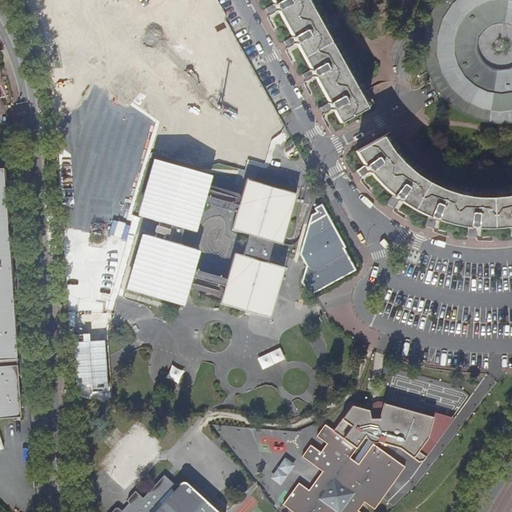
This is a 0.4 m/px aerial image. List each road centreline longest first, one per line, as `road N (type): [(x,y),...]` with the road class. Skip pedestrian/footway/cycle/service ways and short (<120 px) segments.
road 1 (unclassified): [(0,18),(30,104),(62,511)]
road 2 (residential): [(387,325),(446,343),(511,343)]
